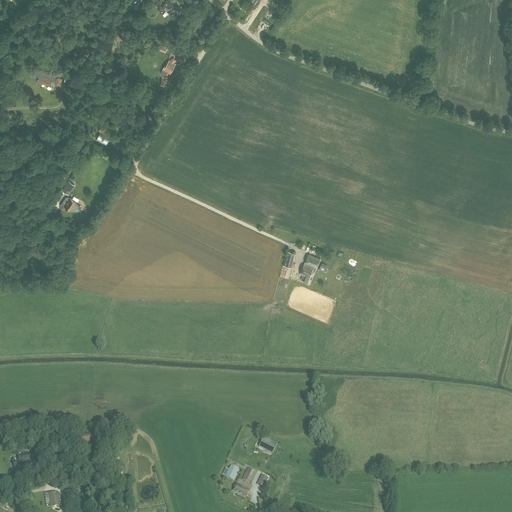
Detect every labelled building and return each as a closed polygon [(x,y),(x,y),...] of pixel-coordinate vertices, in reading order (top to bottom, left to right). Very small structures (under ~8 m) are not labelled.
[(170,16),(173,20),(178,17),(175,12),(174,13),(172,10),(175,7),(167,0),(166,1),(164,0),(160,0),(159,2),(160,3),(159,4),(160,5),(159,7),(163,9),(165,11),(166,10),(169,13),(168,14),(170,16)] [(191,32),(197,34),(198,32),(197,31),(202,21),(195,17),(193,23),(192,22),(189,27),(193,29),(191,32)] [(173,28),(180,32),(183,27),(176,23),(173,28)] [(161,84),(166,85),(167,77),(166,77),(168,73),(169,74),(175,63),(174,63),(174,62),(180,60),(179,53),(174,54),(175,58),(172,58),(171,61),(169,60),(167,65),(165,64),(162,70),(166,72),(164,77),(163,76),(161,84)] [(37,82),(50,85),(51,82),(56,83),(60,85),(62,78),(60,78),(62,73),(58,72),(57,75),(53,73),(44,71),(34,68),(32,72),(31,76),(38,78),(37,82)] [(147,112),(153,115),(158,106),(155,105),(154,108),(150,106),(147,112)] [(103,134),(100,133),(96,140),(99,141),(99,140),(103,142),(103,143),(107,145),(110,139),(109,139),(110,138),(107,136),(106,137),(102,135),(103,134)] [(62,190),(69,195),(75,185),(68,181),(62,190)] [(64,206),(70,210),(71,209),(72,210),(79,209),(78,205),(75,203),(76,202),(75,201),(74,200),(73,200),(69,197),(66,198),(63,202),(66,204),(64,206)] [(33,251),(40,258),(44,253),(36,246),(35,247),(36,247),(33,251)] [(283,266),(291,268),(294,253),(287,251),(283,266)] [(304,281),(309,284),(320,259),(309,254),(300,274),(306,277),(304,281)] [(81,435),(83,443),(95,441),(93,433),(81,435)] [(263,437),(259,447),(272,454),(277,444),(263,437)] [(12,461),(15,469),(25,466),(24,462),(30,460),(29,454),(18,456),(19,459),(12,461)] [(35,458),(38,468),(45,466),(42,456),(35,458)] [(90,470),(91,475),(99,475),(98,467),(96,467),(95,461),(91,462),(92,468),(91,468),(91,469),(90,470)] [(226,476),(233,480),(239,469),(236,468),(231,465),(226,476)] [(242,479),(251,483),(257,472),(248,468),(242,479)] [(257,485),(264,488),(269,478),(262,475),(257,485)] [(233,490),(246,497),(249,491),(246,490),(246,488),(236,484),(233,490)] [(50,506),(51,507),(59,506),(57,492),(44,494),(47,507),(50,506)]
